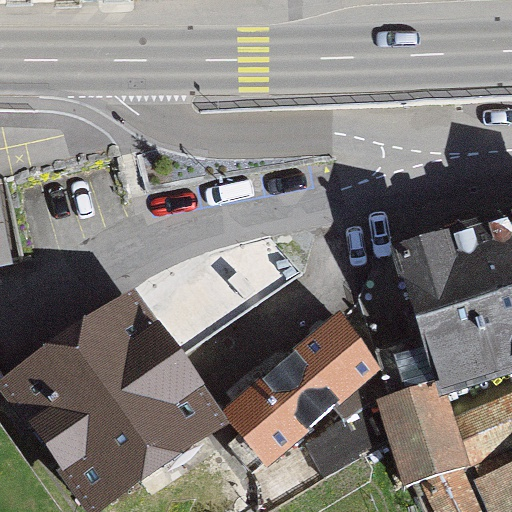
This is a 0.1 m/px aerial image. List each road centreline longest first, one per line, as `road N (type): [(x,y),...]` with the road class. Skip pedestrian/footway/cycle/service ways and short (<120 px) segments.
road 1 (residential): [(0,341),(111,265),(438,154)]
road 2 (secondary): [(91,59),(511,50)]
road 3 (residential): [(91,59),(122,101),(197,136),(333,132),(438,154)]
